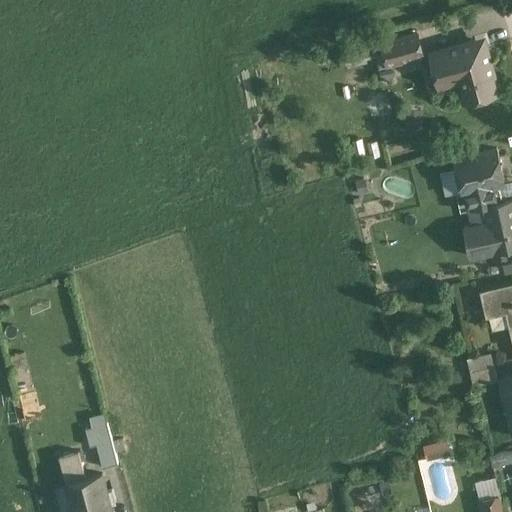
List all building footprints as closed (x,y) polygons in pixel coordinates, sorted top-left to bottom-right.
[(417,33),(382,43),(385,55),(388,66),(394,64),(423,56),(417,33)] [(484,39),(431,53),(440,87),(459,82),(465,101),(499,92),(484,39)] [(382,43),(344,53),(348,65),(377,57),(385,55),(382,43)] [(394,64),(388,66),(385,55),(377,57),(383,77),(385,79),(387,81),(390,81),(392,80),(394,78),(396,76),(396,73),(394,64)] [(385,93),(376,96),(379,110),(389,107),(385,93)] [(406,106),(406,128),(426,128),(426,106),(406,106)] [(497,149),(455,158),(463,192),(467,191),(494,185),(505,183),(497,149)] [(367,180),(355,182),(359,197),(370,194),(367,180)] [(494,185),(467,191),(471,209),(484,206),(484,205),(498,202),(494,185)] [(511,198),(498,202),(484,205),(484,206),(488,222),(464,227),(471,257),(503,250),(511,247),(511,198)] [(511,247),(503,250),(508,273),(511,271),(511,247)] [(511,284),(482,292),(487,313),(511,306),(511,326),(511,331),(511,284)] [(492,354),(467,359),(470,372),(495,366),(492,354)] [(495,366),(470,372),(474,387),(498,381),(495,366)] [(511,376),(503,378),(511,416),(511,376)] [(110,430),(94,434),(103,467),(119,463),(110,430)] [(447,441),(424,447),(428,461),(451,456),(447,441)] [(86,477),(79,450),(60,456),(74,511),(113,511),(103,473),(86,477)] [(511,451),(491,456),(493,466),(511,461),(511,451)] [(494,480),(476,484),(481,502),(498,498),(494,480)] [(498,498),(480,502),(482,511),(503,511),(500,497),(498,498)]
